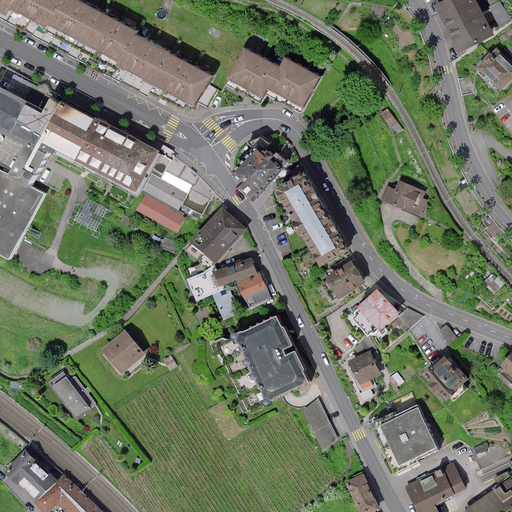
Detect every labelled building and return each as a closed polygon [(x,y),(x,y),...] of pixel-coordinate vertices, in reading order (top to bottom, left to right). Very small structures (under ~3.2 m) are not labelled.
[(14,0),(0,0),(0,11),(6,15),(10,9),(14,0)] [(14,0),(10,9),(47,29),(49,25),(62,0),(14,0)] [(62,0),(49,25),(120,64),(135,36),(138,32),(78,0),(62,0)] [(474,0),(446,0),(436,6),(459,52),(492,35),(474,0)] [(511,16),(501,0),(499,0),(490,6),(502,26),(511,19),(511,16)] [(120,64),(118,67),(196,106),(213,77),(135,36),(120,64)] [(511,62),(496,48),(476,71),(503,94),(511,84),(511,62)] [(244,49),(228,79),(264,97),(268,89),(304,108),(320,76),(282,57),(277,66),(244,49)] [(142,207),(169,155),(4,68),(0,74),(0,134),(27,149),(14,175),(33,186),(48,159),(142,207)] [(317,125),(313,129),(318,135),(327,127),(321,122),(317,125)] [(246,179),(241,184),(257,198),(286,163),(258,140),(234,169),(246,179)] [(172,156),(175,152),(165,146),(163,150),(172,156)] [(14,175),(0,167),(0,251),(13,258),(48,194),(33,186),(14,175)] [(305,172),(274,189),(319,268),(349,251),(305,172)] [(387,185),(381,199),(420,217),(427,200),(423,198),(426,191),(399,179),(395,188),(387,185)] [(225,210),(195,244),(219,265),(249,230),(225,210)] [(253,258),(215,270),(220,287),(258,275),(253,258)] [(352,260),(326,277),(339,298),(366,282),(352,260)] [(197,296),(215,292),(211,272),(193,275),(197,296)] [(261,274),(240,284),(250,306),(271,297),(261,274)] [(376,290),(355,311),(377,333),(398,313),(376,290)] [(275,316),(240,333),(239,339),(273,404),(312,384),(295,351),(287,355),(284,350),(293,345),(284,327),(280,326),(275,316)] [(126,330),(102,351),(123,375),(147,355),(126,330)] [(371,346),(345,357),(361,394),(376,387),(373,379),(383,375),(371,346)] [(511,353),(500,366),(511,376),(511,353)] [(431,366),(423,374),(447,401),(468,379),(447,355),(431,366)] [(70,379),(63,370),(49,380),(78,418),(98,403),(90,392),(92,390),(89,386),(86,388),(76,375),(70,379)] [(319,399),(305,411),(323,450),(338,440),(319,399)] [(418,407),(379,426),(399,468),(438,449),(418,407)] [(27,450),(4,472),(37,501),(60,478),(27,450)] [(453,463),(405,486),(417,511),(438,511),(435,504),(466,490),(453,463)] [(372,511),(379,509),(363,473),(344,482),(357,511),(372,511)] [(97,511),(60,478),(37,501),(36,504),(43,511),(47,511),(58,504),(65,511),(97,511)] [(506,511),(511,508),(511,482),(509,478),(468,507),(463,511),(506,511)]
